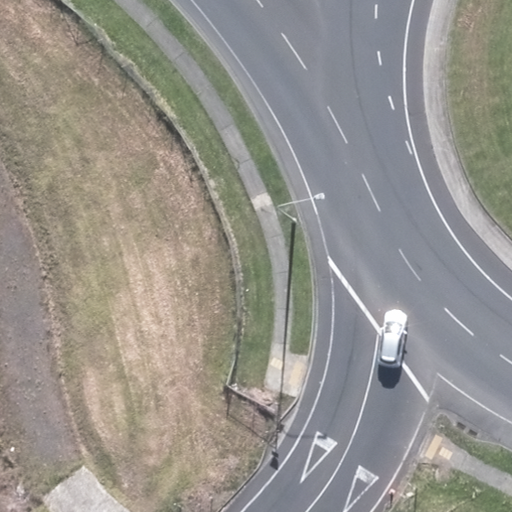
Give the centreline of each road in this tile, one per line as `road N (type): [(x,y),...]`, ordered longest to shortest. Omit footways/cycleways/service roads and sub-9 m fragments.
road 1 (motorway): [(301,511),(362,413),(387,333),(373,215)]
road 2 (track): [(0,209),(30,304),(53,432),(87,511)]
road 3 (secondary): [(511,357),(429,295),(373,215)]
